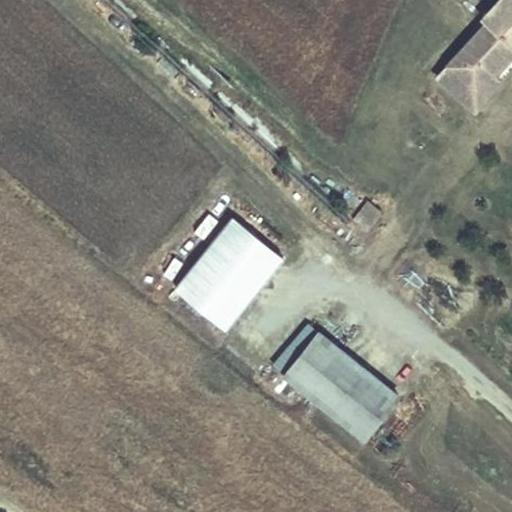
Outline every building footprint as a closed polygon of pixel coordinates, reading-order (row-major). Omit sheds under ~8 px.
[(489,14),(447,63),(466,81),(483,61),(489,66),(511,39),(511,0),(488,0),(482,7),(489,14)] [(472,108),(500,76),(489,66),(483,61),(466,81),(447,63),(435,75),(472,108)] [(366,192),(357,204),(371,217),(382,205),(366,192)] [(170,284),(223,326),(284,250),(231,208),(170,284)] [(318,323),(283,369),(361,430),(396,384),(318,323)]
